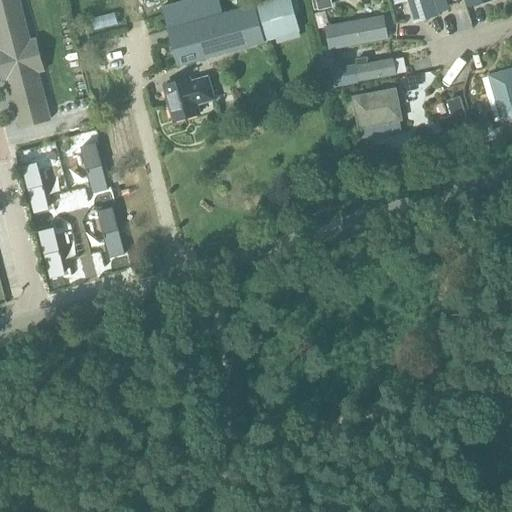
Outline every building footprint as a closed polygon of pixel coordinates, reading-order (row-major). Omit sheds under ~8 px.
[(31,39),(21,0),(0,0),(0,74),(2,82),(9,80),(21,125),(50,118),(38,71),(45,69),(37,37),(31,39)] [(130,0),(108,0),(112,11),(132,4),(130,0)] [(299,32),(294,14),(300,12),(296,0),(281,0),(206,21),(202,8),(166,18),(178,65),(299,32)] [(402,0),(406,0),(414,22),(441,14),(436,0),(390,0),(391,4),(402,0)] [(329,49),(388,38),(384,14),(325,25),(329,49)] [(329,51),(318,53),(321,68),(332,66),(329,51)] [(392,56),(343,58),(344,78),(393,76),(392,56)] [(501,122),(511,118),(511,67),(488,74),(501,122)] [(216,98),(209,77),(189,83),(188,78),(163,86),(174,121),(201,113),(198,103),(216,98)] [(357,129),(402,119),(397,86),(351,96),(357,129)] [(446,93),(447,112),(463,111),(462,92),(446,93)]
